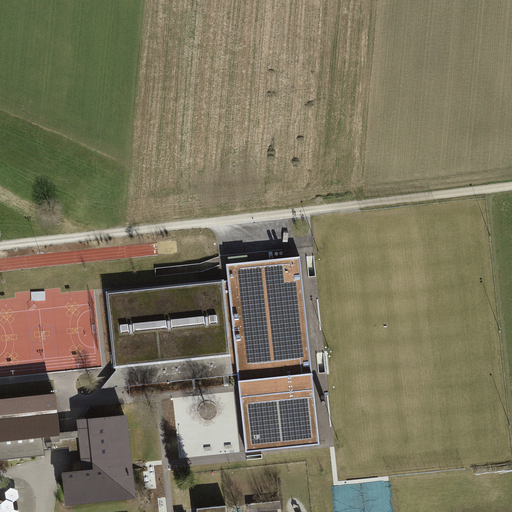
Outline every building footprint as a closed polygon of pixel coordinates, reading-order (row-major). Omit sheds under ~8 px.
[(402,219),(417,219),(416,203),(401,204),(402,219)] [(301,257),(226,264),(228,281),(237,374),(246,453),(320,445),(301,257)] [(117,387),(237,374),(228,281),(107,293),(115,376),(117,387)] [(57,396),(0,401),(0,444),(61,439),(61,434),(57,396)] [(127,415),(79,420),(80,433),(84,470),(71,472),(63,472),(67,506),(135,499),(127,415)] [(0,460),(45,456),(45,451),(69,449),(71,472),(84,470),(80,433),(61,434),(61,439),(0,444),(0,460)] [(0,494),(0,511),(18,511),(17,494),(0,494)] [(283,507),(282,498),(256,502),(257,510),(283,507)]
